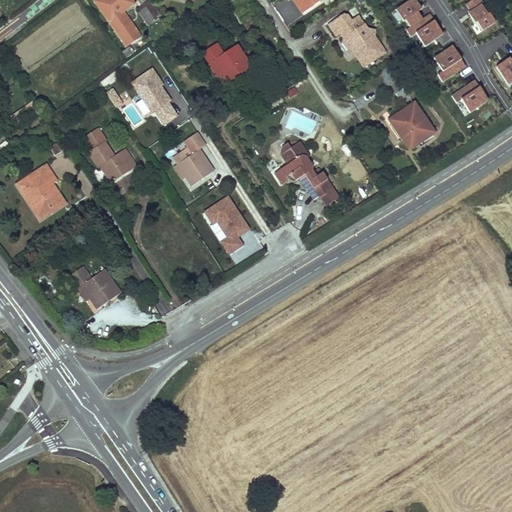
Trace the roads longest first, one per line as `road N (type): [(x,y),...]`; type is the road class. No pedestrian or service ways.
road 1 (tertiary): [(511,147),(181,350)]
road 2 (secondary): [(69,383),(60,352),(0,274)]
